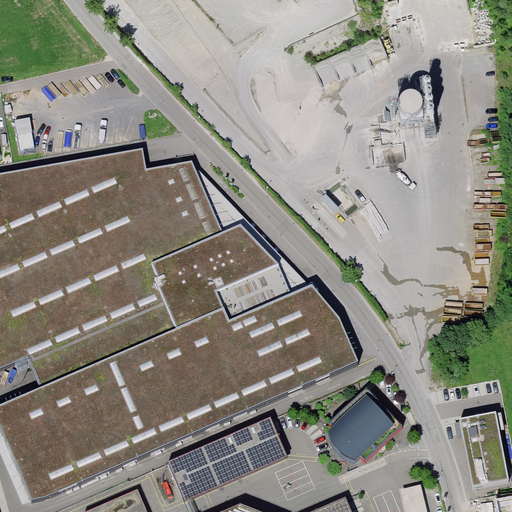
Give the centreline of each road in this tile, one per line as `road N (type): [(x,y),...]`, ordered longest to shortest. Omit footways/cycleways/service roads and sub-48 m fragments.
road 1 (unclassified): [(455,511),(426,413),(381,338),(71,0)]
road 2 (unknown): [(181,511),(273,473),(357,485),(439,452)]
